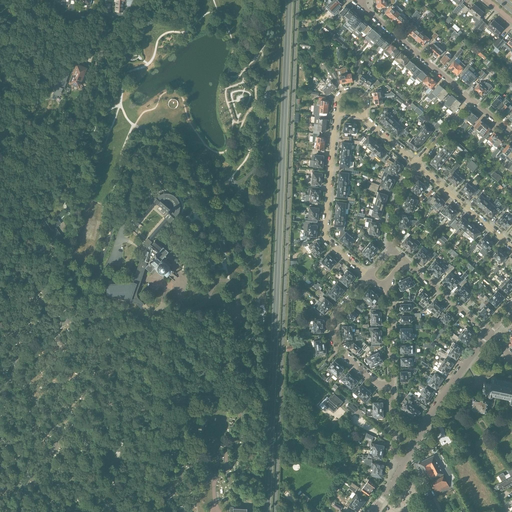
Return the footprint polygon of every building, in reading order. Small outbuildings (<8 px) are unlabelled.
[(74,0),(78,0),(78,1),(80,1),(80,4),(90,6),(90,0),(64,0),(65,1),(70,2),(69,10),(73,11),(74,0)] [(114,0),(114,1),(116,1),(115,11),(121,11),(122,10),(122,5),(129,5),(133,1),(132,0),(126,0),(127,0),(124,0),(114,0)] [(342,5),(340,3),(340,2),(339,0),(338,0),(337,0),(336,0),(332,0),(327,5),(326,6),(329,10),(332,13),(333,13),(335,15),(339,11),(337,9),(342,5)] [(457,14),(465,6),(462,3),(464,0),(453,0),(459,4),(453,11),(453,12),(457,15),(457,14)] [(390,17),(396,10),(393,8),(396,5),(395,4),(393,6),(393,5),(386,13),(387,15),(388,16),(389,17),(390,17)] [(465,6),(457,14),(461,17),(464,13),(465,13),(467,10),(470,13),(471,12),(473,15),(479,8),(477,5),(476,6),(474,4),(472,6),(472,5),(468,9),(465,6)] [(346,6),(338,14),(343,18),(345,16),(344,16),(350,9),(348,8),(348,7),(347,6),(346,6)] [(477,29),(484,22),(480,19),(483,15),(482,14),(484,12),(482,11),(482,10),(479,8),(473,15),(471,17),(477,21),(474,25),(476,26),(475,27),(473,26),(470,30),(474,33),(477,29)] [(344,16),(345,16),(349,19),(355,12),(352,10),(352,11),(350,9),(344,16)] [(400,14),(396,10),(390,17),(392,18),(391,19),(393,20),(394,20),(400,14)] [(403,28),(410,20),(411,21),(413,19),(419,12),(417,10),(410,17),(408,16),(406,19),(404,17),(398,24),(399,24),(399,25),(400,26),(401,26),(403,28)] [(349,27),(351,25),(358,16),(356,15),(357,14),(355,12),(349,19),(344,25),(348,28),(349,27)] [(398,24),(404,17),(405,16),(401,12),(400,14),(394,20),(394,21),(394,22),(396,23),(397,23),(398,24)] [(358,16),(351,25),(353,26),(354,24),(357,27),(362,20),(363,19),(361,17),(360,18),(358,16)] [(450,23),(459,30),(462,27),(454,20),(452,22),(452,21),(450,23)] [(487,25),(484,22),(477,29),(480,32),(485,26),(488,29),(491,32),(498,24),(495,22),(496,22),(494,20),(491,22),(490,21),(487,25)] [(362,31),(368,24),(366,23),(366,22),(365,21),(364,21),(363,21),(358,27),(362,31)] [(411,35),(416,28),(414,26),(416,25),(413,23),(406,31),(408,33),(410,34),(411,35)] [(329,34),(332,30),(333,29),(328,24),(324,29),(324,30),(329,34)] [(368,24),(362,31),(366,34),(372,28),(371,28),(372,27),(370,25),(369,26),(368,24)] [(497,38),(498,37),(499,35),(498,35),(504,28),(502,27),(501,27),(498,24),(491,32),(494,35),(494,36),(497,38)] [(370,40),(377,32),(375,31),(376,30),(374,28),(373,29),(372,29),(367,35),(370,37),(368,39),(370,40)] [(421,32),(416,28),(411,35),(412,36),(412,37),(414,38),(415,38),(421,32)] [(375,42),(382,35),(380,33),(378,34),(377,32),(370,40),(369,42),(371,43),(373,41),(375,42)] [(421,32),(415,38),(415,39),(415,40),(416,41),(417,41),(417,40),(419,42),(425,35),(421,32)] [(380,46),(385,39),(383,38),(384,37),(382,35),(375,42),(380,46)] [(427,37),(425,35),(419,42),(420,42),(420,43),(421,44),(422,44),(423,45),(430,37),(428,36),(427,37)] [(380,46),(377,48),(377,49),(376,50),(377,51),(379,49),(379,50),(381,47),(384,49),(387,46),(389,43),(389,42),(388,41),(387,41),(385,39),(380,46)] [(427,46),(429,48),(428,50),(428,51),(430,52),(432,54),(440,45),(437,43),(438,42),(435,40),(434,39),(427,46)] [(386,50),(390,54),(396,47),(394,46),(391,44),(386,50)] [(442,56),(446,51),(444,49),(443,50),(441,47),(442,47),(440,45),(432,54),(434,55),(434,56),(436,57),(437,57),(439,54),(442,56)] [(396,47),(390,54),(395,58),(400,51),(397,49),(398,49),(396,47)] [(451,64),(454,60),(457,58),(459,54),(463,50),(460,48),(449,62),(451,64)] [(451,54),(447,50),(446,51),(442,56),(443,57),(440,60),(442,62),(442,63),(443,64),(444,64),(445,64),(450,58),(449,58),(451,56),(451,54)] [(404,54),(401,52),(394,60),(398,64),(406,55),(404,54)] [(406,55),(398,64),(402,68),(410,59),(409,59),(409,58),(408,57),(407,57),(406,55)] [(453,71),(459,64),(454,60),(451,64),(448,67),(450,69),(451,70),(452,71),(453,71)] [(406,74),(409,70),(414,64),(412,62),(411,61),(410,61),(405,67),(407,69),(405,71),(406,72),(405,73),(406,74)] [(74,69),(70,68),(68,69),(66,73),(65,72),(63,78),(61,77),(59,83),(57,82),(51,98),(55,100),(57,95),(58,96),(61,88),(63,89),(66,81),(65,81),(70,70),(73,71),(73,72),(69,83),(77,86),(78,82),(80,82),(84,73),(83,73),(86,66),(82,64),(81,66),(76,64),(74,69)] [(409,70),(413,74),(418,68),(418,67),(417,65),(416,65),(414,64),(409,70)] [(459,64),(453,71),(455,74),(455,73),(457,75),(465,65),(463,64),(461,66),(459,64)] [(465,81),(472,73),(473,72),(469,68),(470,67),(468,64),(462,70),(465,72),(460,77),(462,79),(462,80),(464,81),(465,81)] [(326,82),(325,83),(332,90),(334,88),(334,89),(336,88),(335,87),(336,86),(331,81),(332,80),(334,78),(332,74),(326,65),(323,66),(329,76),(330,78),(329,79),(328,79),(327,81),(326,82)] [(344,67),(346,82),(349,82),(350,82),(352,82),(352,81),(353,81),(351,73),(347,74),(347,70),(346,67),(344,67)] [(413,74),(417,78),(423,71),(421,70),(421,69),(419,68),(418,68),(413,74)] [(369,71),(367,74),(365,77),(362,74),(358,81),(358,82),(358,83),(360,84),(360,83),(363,85),(371,72),(369,71)] [(423,71),(417,78),(416,79),(420,82),(427,75),(427,74),(425,73),(424,73),(423,71)] [(480,77),(484,73),(481,71),(480,73),(479,72),(477,74),(476,73),(475,75),(472,73),(465,81),(465,82),(467,83),(468,83),(470,85),(478,75),(480,77)] [(371,72),(363,85),(365,86),(365,87),(367,88),(367,87),(368,88),(372,81),(369,79),(371,76),(372,73),(371,72)] [(427,85),(433,79),(431,77),(428,75),(423,82),(427,85)] [(511,79),(508,76),(501,83),(504,86),(507,83),(511,87),(511,79)] [(427,85),(425,88),(423,90),(425,92),(429,87),(431,89),(437,82),(434,80),(433,79),(427,85)] [(478,92),(486,83),(484,81),(482,83),(480,82),(474,89),(474,90),(476,91),(478,92)] [(486,83),(478,92),(479,94),(481,95),(482,95),(484,93),(486,95),(493,87),(491,85),(490,83),(487,82),(486,83)] [(332,90),(325,83),(320,87),(327,95),(328,94),(328,95),(330,93),(330,92),(332,90)] [(435,94),(433,96),(435,98),(443,88),(441,87),(441,86),(440,85),(439,85),(433,92),(435,94)] [(390,93),(386,94),(383,94),(383,91),(381,91),(381,87),(377,88),(378,91),(373,92),(374,93),(373,93),(373,95),(374,95),(374,98),(393,95),(395,94),(391,91),(390,93)] [(443,88),(435,98),(433,100),(433,101),(435,102),(438,99),(437,99),(439,97),(442,99),(440,101),(442,102),(444,101),(447,96),(448,95),(446,93),(447,92),(447,91),(446,90),(445,90),(443,88)] [(394,97),(393,95),(374,98),(375,101),(374,101),(374,103),(375,103),(375,104),(384,103),(384,100),(391,98),(391,100),(395,99),(394,97)] [(497,107),(502,102),(499,99),(501,97),(499,95),(498,96),(497,97),(491,104),(493,105),(492,105),(495,108),(495,107),(496,108),(497,107)] [(444,101),(442,102),(445,104),(444,105),(448,108),(456,99),(454,98),(454,97),(453,96),(452,96),(451,96),(446,103),(444,101)] [(509,112),(511,108),(511,105),(511,104),(511,103),(507,99),(508,98),(506,96),(502,102),(497,107),(501,111),(500,111),(502,113),(503,113),(505,115),(508,111),(509,112)] [(458,101),(456,99),(448,108),(452,112),(460,103),(460,102),(459,101),(458,101)] [(328,109),(328,107),(314,105),(313,111),(313,114),(319,115),(320,112),(327,113),(328,112),(329,109),(328,109)] [(392,114),(390,112),(387,109),(384,110),(379,115),(382,117),(380,119),(382,121),(382,122),(383,123),(384,123),(392,114)] [(392,114),(384,123),(386,125),(386,126),(387,127),(388,127),(394,120),(392,118),(397,112),(395,110),(392,114)] [(466,123),(468,120),(473,114),(472,112),(470,110),(470,111),(469,110),(464,117),(466,118),(464,121),(465,121),(461,126),(462,127),(466,123)] [(473,114),(468,120),(472,124),(478,117),(473,114)] [(397,123),(395,121),(389,128),(390,128),(389,129),(391,130),(392,130),(394,131),(401,122),(404,119),(402,117),(400,119),(400,120),(399,120),(398,121),(398,122),(397,123)] [(478,133),(486,124),(483,121),(483,122),(481,120),(473,129),(478,133)] [(401,122),(394,131),(394,132),(394,133),(395,134),(396,134),(398,135),(400,133),(402,135),(404,132),(406,131),(406,130),(405,129),(407,127),(401,122)] [(437,130),(441,126),(437,122),(433,127),(437,130)] [(421,129),(428,135),(429,135),(431,133),(432,131),(425,124),(423,126),(422,125),(419,127),(421,129)] [(486,124),(478,133),(483,137),(482,137),(477,143),(480,145),(482,142),(488,136),(486,134),(490,128),(488,126),(486,124)] [(427,137),(428,135),(421,129),(419,130),(420,131),(417,134),(425,140),(425,139),(425,140),(427,137)] [(452,132),(446,138),(450,141),(456,135),(452,132)] [(488,136),(482,142),(485,144),(489,139),(494,143),(500,136),(499,136),(499,135),(498,134),(497,134),(495,132),(490,138),(488,136)] [(313,142),(317,143),(324,143),(325,140),(326,141),(326,138),(325,138),(325,137),(317,136),(317,133),(313,133),(313,142)] [(412,139),(420,146),(422,143),(422,144),(424,141),(417,135),(415,137),(414,136),(412,139)] [(368,146),(373,140),(373,139),(373,138),(372,137),(371,137),(369,136),(367,139),(364,137),(360,141),(359,144),(360,144),(361,145),(363,143),(364,145),(365,144),(368,146)] [(500,136),(494,143),(498,147),(504,140),(502,138),(502,137),(501,136),(500,137),(500,136)] [(420,146),(412,139),(410,142),(409,141),(407,143),(413,148),(412,148),(414,150),(415,148),(416,149),(416,148),(417,149),(418,148),(420,147),(419,146),(420,146)] [(372,150),(378,143),(377,143),(377,142),(376,141),(375,141),(373,140),(368,146),(367,147),(369,149),(369,148),(372,150)] [(312,148),(312,151),(318,152),(318,149),(324,150),(324,149),(325,149),(325,146),(324,146),(324,143),(317,143),(316,149),(312,148)] [(377,155),(383,148),(381,146),(381,145),(380,144),(379,144),(373,151),(375,153),(375,154),(377,155)] [(444,147),(442,149),(449,155),(450,155),(452,153),(451,152),(454,149),(451,147),(450,148),(446,144),(446,145),(445,144),(444,146),(444,147)] [(507,156),(511,149),(511,145),(511,146),(509,144),(505,149),(502,147),(500,150),(495,155),(498,157),(501,153),(506,157),(507,156)] [(383,148),(377,155),(380,157),(379,157),(381,159),(387,152),(385,150),(385,149),(384,148),(383,148)] [(491,155),(494,157),(495,155),(500,150),(497,148),(491,155)] [(449,155),(442,149),(441,149),(440,151),(438,154),(446,160),(448,158),(447,157),(449,155)] [(462,152),(464,154),(468,157),(470,155),(471,154),(465,149),(462,152)] [(318,152),(312,151),(311,155),(314,155),(313,160),(323,161),(323,159),(324,158),(324,157),(324,156),(318,155),(318,152)] [(435,158),(441,164),(444,161),(444,162),(446,160),(438,154),(437,156),(436,155),(435,157),(435,158)] [(441,164),(435,158),(433,160),(432,160),(431,161),(431,162),(431,163),(435,166),(434,167),(437,169),(440,166),(440,167),(442,165),(441,164)] [(393,163),(392,165),(400,170),(402,168),(403,168),(403,166),(403,165),(399,162),(400,161),(396,159),(394,163),(393,163)] [(468,163),(475,169),(478,166),(471,160),(468,163)] [(351,170),(353,170),(353,168),(351,168),(352,162),(350,161),(341,161),(340,161),(340,163),(340,164),(340,166),(345,167),(345,170),(351,170)] [(457,163),(449,172),(452,174),(448,178),(448,179),(448,180),(449,181),(450,180),(452,182),(458,174),(457,173),(456,174),(454,171),(460,165),(457,163)] [(382,170),(385,172),(390,174),(393,176),(395,173),(397,175),(398,174),(399,174),(400,173),(399,172),(400,170),(392,165),(391,165),(389,167),(386,168),(385,169),(383,168),(382,170)] [(395,180),(389,177),(390,174),(385,172),(382,170),(377,168),(376,170),(384,174),(387,176),(385,179),(384,181),(392,185),(394,183),(395,182),(395,181),(395,180)] [(322,173),(318,173),(318,170),(312,170),(312,178),(321,179),(322,176),(322,174),(322,173)] [(497,181),(501,177),(498,174),(497,175),(493,172),(490,175),(497,181)] [(460,176),(458,174),(452,182),(454,184),(455,186),(456,185),(456,186),(462,179),(460,177),(460,176)] [(392,185),(384,181),(382,180),(379,185),(390,190),(391,189),(392,188),(391,187),(392,185)] [(415,185),(423,191),(425,189),(424,188),(426,185),(423,182),(423,183),(419,180),(418,180),(417,181),(416,182),(416,183),(415,185)] [(465,193),(472,186),(470,185),(467,183),(461,190),(462,191),(463,192),(464,192),(465,193)] [(423,191),(415,185),(414,187),(413,187),(412,188),(412,189),(412,190),(419,195),(421,192),(422,193),(423,191)] [(473,185),(472,186),(465,193),(467,195),(467,196),(469,197),(470,197),(472,195),(474,197),(476,194),(480,190),(475,186),(473,185)] [(320,191),(318,190),(318,187),(309,186),(308,190),(311,190),(311,193),(310,193),(310,195),(320,196),(320,194),(321,193),(321,192),(320,191)] [(478,205),(479,205),(484,198),(482,196),(484,193),(480,190),(476,194),(478,196),(474,201),(476,203),(476,204),(477,205),(478,205)] [(143,243),(147,246),(146,250),(143,249),(134,279),(112,281),(112,283),(108,283),(109,285),(106,285),(107,295),(108,295),(108,297),(112,298),(127,302),(133,303),(133,301),(141,308),(143,303),(138,299),(138,298),(138,297),(137,297),(137,296),(137,295),(136,295),(136,294),(136,293),(136,292),(137,292),(137,291),(138,287),(139,287),(140,287),(143,284),(142,282),(140,282),(145,267),(150,272),(150,271),(153,274),(156,270),(162,275),(163,274),(166,276),(168,275),(170,272),(172,273),(171,273),(172,273),(173,271),(174,271),(174,270),(173,269),(172,270),(169,267),(169,266),(170,266),(169,266),(167,264),(170,260),(167,258),(167,257),(165,255),(168,251),(167,250),(164,248),(163,248),(163,247),(162,247),(155,240),(152,244),(150,242),(151,242),(150,242),(151,241),(150,241),(168,221),(169,222),(166,225),(167,225),(169,222),(172,220),(176,216),(176,217),(177,216),(176,216),(177,215),(177,214),(178,213),(178,212),(179,212),(179,211),(179,210),(179,209),(179,208),(179,207),(180,207),(179,207),(179,206),(179,205),(179,204),(179,203),(180,202),(179,202),(178,201),(178,200),(177,199),(177,198),(176,198),(176,197),(175,197),(174,196),(173,195),(173,194),(173,195),(171,194),(170,194),(169,193),(168,193),(167,193),(166,193),(164,193),(164,192),(163,193),(161,194),(160,194),(159,195),(159,194),(158,194),(159,195),(158,196),(157,196),(156,197),(155,198),(156,199),(155,199),(135,221),(134,222),(134,223),(134,224),(134,225),(135,225),(136,225),(137,225),(138,225),(138,224),(139,223),(156,204),(157,205),(153,210),(163,218),(163,217),(165,218),(147,238),(145,241),(144,241),(144,242),(143,243)] [(377,198),(386,200),(387,200),(387,198),(387,197),(388,195),(378,192),(378,194),(378,195),(377,198)] [(428,197),(425,200),(429,204),(431,202),(432,202),(432,203),(433,204),(440,197),(438,196),(438,195),(437,194),(436,194),(435,193),(432,198),(429,196),(428,197)] [(406,202),(416,206),(417,203),(416,203),(417,200),(409,196),(408,197),(407,197),(407,199),(407,200),(406,202)] [(489,202),(491,199),(488,197),(487,196),(485,198),(484,198),(479,205),(480,206),(481,207),(482,208),(483,208),(483,209),(489,202)] [(386,200),(377,198),(377,197),(376,200),(377,200),(376,203),(384,206),(384,205),(385,205),(386,204),(385,203),(386,200)] [(442,199),(440,197),(433,204),(432,206),(430,208),(428,211),(429,213),(436,205),(438,208),(444,201),(444,200),(443,199),(442,199)] [(488,213),(495,205),(499,201),(497,199),(492,204),(489,202),(483,209),(484,210),(484,211),(485,212),(486,212),(488,213)] [(416,206),(406,202),(405,205),(404,205),(404,206),(404,207),(404,208),(412,211),(414,208),(415,208),(416,206)] [(373,210),(382,213),(383,210),(384,210),(384,208),(384,207),(375,204),(374,207),(373,210)] [(502,210),(506,206),(508,204),(498,208),(495,205),(488,213),(488,214),(490,215),(491,215),(492,217),(497,211),(500,213),(502,210)] [(441,222),(453,209),(451,207),(451,206),(450,205),(449,205),(445,209),(444,207),(440,212),(442,214),(443,212),(445,214),(439,221),(441,222)] [(455,210),(453,209),(441,222),(438,225),(440,227),(445,222),(445,221),(448,217),(449,217),(451,219),(447,224),(449,226),(458,217),(455,215),(457,212),(457,211),(456,210),(455,210)] [(382,213),(373,210),(373,213),(372,213),(371,215),(380,218),(381,216),(382,215),(382,214),(382,213)] [(410,219),(411,216),(411,214),(405,212),(404,215),(402,214),(402,215),(401,215),(401,217),(401,218),(401,220),(410,222),(411,220),(410,219)] [(501,225),(511,213),(510,212),(507,214),(508,214),(506,216),(503,214),(497,221),(498,221),(497,222),(499,223),(500,223),(501,225)] [(511,213),(501,225),(503,226),(503,227),(504,228),(505,228),(506,228),(511,221),(509,219),(509,218),(511,215),(511,212),(511,213)] [(46,214),(44,218),(43,218),(57,239),(61,236),(56,227),(58,225),(61,223),(60,222),(60,221),(58,218),(57,219),(56,217),(54,219),(51,221),(46,214)] [(460,227),(466,220),(466,219),(465,218),(464,218),(462,216),(456,224),(457,225),(458,225),(460,227)] [(410,222),(401,220),(400,222),(400,223),(399,224),(400,225),(400,226),(400,228),(400,229),(402,229),(403,228),(404,226),(408,227),(409,224),(410,224),(410,222)] [(471,224),(470,223),(469,221),(468,222),(466,220),(460,227),(462,229),(462,228),(465,231),(471,224)] [(303,230),(317,231),(317,229),(317,228),(318,227),(317,226),(317,225),(311,225),(312,222),(305,221),(304,230),(303,229),(303,230)] [(92,238),(95,224),(86,222),(83,236),(92,238)] [(465,231),(466,231),(468,234),(469,236),(470,235),(476,228),(474,227),(474,226),(473,225),(472,225),(471,224),(465,231)] [(379,231),(379,229),(369,228),(369,230),(370,230),(370,233),(375,234),(374,237),(378,237),(378,235),(379,235),(379,234),(380,232),(379,231)] [(476,228),(470,235),(472,237),(472,238),(474,239),(480,232),(478,230),(478,229),(477,228),(476,228)] [(316,233),(317,231),(303,230),(303,236),(300,237),(301,241),(307,240),(306,236),(316,237),(316,236),(317,236),(317,234),(316,233)] [(343,241),(344,243),(351,236),(349,234),(348,235),(346,232),(346,233),(344,231),(344,230),(341,230),(340,235),(338,238),(340,240),(342,242),(343,241)] [(351,236),(344,243),(346,244),(346,245),(347,246),(348,246),(349,247),(355,240),(352,238),(352,237),(351,236)] [(481,249),(489,240),(487,238),(487,237),(486,236),(485,236),(485,237),(484,236),(476,246),(481,249)] [(406,248),(412,241),(408,237),(401,244),(402,245),(403,246),(404,246),(406,248)] [(489,240),(481,249),(479,251),(483,254),(482,255),(485,257),(491,250),(489,248),(493,244),(493,243),(493,242),(492,241),(491,241),(491,242),(489,240)] [(310,253),(320,246),(318,244),(318,243),(317,242),(316,241),(312,244),(311,243),(309,245),(307,241),(301,243),(304,246),(310,253)] [(412,241),(406,248),(408,249),(408,250),(408,251),(409,252),(410,252),(417,245),(412,241)] [(366,247),(374,253),(376,251),(377,251),(379,250),(378,249),(371,243),(369,245),(368,245),(366,247)] [(363,254),(364,253),(371,258),(372,258),(373,257),(373,255),(372,255),(374,253),(366,247),(365,245),(360,251),(363,254)] [(321,248),(320,246),(310,253),(313,258),(314,258),(315,258),(316,258),(317,258),(317,257),(320,255),(319,254),(323,251),(323,250),(323,249),(322,248),(321,248)] [(419,260),(426,252),(428,251),(422,246),(420,249),(421,250),(415,256),(415,257),(415,258),(416,258),(417,259),(419,260)] [(496,259),(502,252),(502,251),(502,250),(501,249),(500,249),(500,250),(498,248),(491,256),(492,258),(494,256),(496,259)] [(424,264),(431,256),(426,252),(419,260),(421,262),(421,263),(422,264),(424,264)] [(496,261),(498,262),(500,264),(507,256),(505,254),(505,253),(504,252),(503,252),(502,252),(496,259),(494,261),(495,262),(496,261)] [(326,265),(332,258),(332,257),(330,256),(328,254),(319,264),(321,266),(321,265),(322,265),(324,263),(326,265)] [(332,258),(326,265),(325,266),(329,270),(336,261),(335,260),(335,259),(333,258),(332,258)] [(433,272),(441,264),(436,259),(428,268),(429,268),(429,269),(430,270),(431,270),(433,272)] [(449,264),(446,268),(441,264),(433,272),(436,274),(436,275),(437,276),(438,276),(438,277),(444,270),(447,272),(452,266),(449,264)] [(443,281),(443,282),(444,283),(445,283),(447,285),(455,276),(450,272),(454,267),(452,265),(452,266),(447,272),(449,274),(443,281)] [(344,275),(351,281),(353,279),(354,279),(355,278),(355,277),(355,276),(347,269),(344,272),(345,273),(344,275)] [(455,276),(447,285),(449,287),(449,288),(450,289),(451,289),(452,289),(461,278),(456,274),(455,276)] [(350,283),(350,282),(351,281),(344,275),(343,276),(342,276),(339,279),(348,285),(349,285),(350,284),(350,283)] [(407,278),(404,279),(408,288),(411,287),(411,286),(415,284),(414,280),(412,281),(410,277),(409,277),(408,276),(407,277),(407,278)] [(504,281),(511,288),(511,277),(507,282),(503,278),(501,279),(503,281),(504,281)] [(408,288),(404,279),(402,280),(401,280),(400,280),(399,282),(401,286),(399,287),(401,291),(406,289),(406,290),(408,288)] [(457,294),(458,295),(459,295),(461,297),(468,289),(463,285),(467,281),(465,280),(460,284),(462,286),(456,293),(457,293),(457,294)] [(316,290),(320,285),(318,282),(316,285),(312,281),(309,285),(316,290)] [(332,289),(340,295),(342,293),(343,293),(344,292),(343,291),(344,290),(339,286),(341,284),(337,281),(333,286),(334,287),(332,289)] [(511,288),(504,281),(503,281),(501,284),(504,286),(502,288),(508,294),(509,293),(510,293),(511,292),(511,291),(511,289),(511,288)] [(476,292),(481,296),(486,300),(487,301),(488,300),(487,299),(488,298),(482,292),(482,293),(480,291),(484,286),(482,285),(479,288),(478,290),(476,292)] [(422,309),(428,303),(429,302),(426,300),(430,295),(423,289),(421,288),(419,291),(420,292),(421,293),(420,294),(424,298),(422,299),(417,305),(420,308),(422,309)] [(502,292),(497,288),(496,290),(497,291),(493,295),(500,301),(502,300),(503,300),(505,299),(505,298),(500,294),(502,292)] [(338,297),(339,296),(340,295),(332,289),(331,290),(330,289),(328,292),(327,291),(325,294),(332,299),(334,297),(336,299),(337,299),(338,298),(338,297)] [(369,289),(362,297),(364,299),(365,298),(368,300),(374,293),(371,290),(370,290),(369,289)] [(468,289),(461,297),(463,299),(463,300),(464,301),(465,301),(472,293),(468,289)] [(378,305),(375,305),(379,301),(377,299),(378,297),(377,296),(377,295),(374,293),(368,300),(372,304),(371,306),(371,308),(378,308),(378,305)] [(318,300),(328,309),(330,306),(331,306),(332,305),(332,304),(322,295),(318,300)] [(500,301),(493,295),(489,299),(497,306),(498,306),(499,305),(499,304),(498,303),(500,301)] [(326,313),(327,312),(327,311),(328,309),(318,300),(314,304),(313,305),(312,304),(311,306),(311,307),(312,306),(316,310),(318,308),(324,313),(325,313),(326,313)] [(430,305),(428,303),(422,309),(425,311),(428,307),(433,311),(439,304),(437,302),(437,301),(436,300),(435,300),(430,305)] [(413,301),(410,301),(408,301),(408,304),(401,304),(401,307),(400,307),(400,308),(400,309),(400,310),(410,310),(410,307),(413,307),(413,304),(413,301)] [(435,313),(434,315),(437,318),(440,314),(439,313),(444,308),(444,306),(442,305),(441,306),(439,304),(433,311),(435,313)] [(481,308),(482,309),(489,315),(491,313),(492,313),(493,312),(493,311),(485,304),(481,308)] [(489,315),(482,309),(480,311),(479,310),(477,312),(485,319),(486,319),(488,318),(487,317),(489,315)] [(352,320),(357,314),(352,310),(350,312),(347,316),(352,320)] [(371,312),(372,312),(372,315),(371,316),(371,318),(381,318),(381,315),(381,313),(381,312),(376,312),(376,310),(371,310),(371,312)] [(442,319),(444,321),(442,324),(442,325),(444,326),(442,329),(444,331),(448,325),(446,323),(453,316),(453,314),(452,314),(451,314),(450,314),(448,312),(442,319)] [(310,326),(324,326),(324,323),(324,322),(324,321),(324,320),(317,320),(317,318),(313,318),(311,318),(310,318),(310,319),(310,320),(310,326)] [(371,334),(371,337),(381,336),(381,334),(382,333),(382,332),(381,331),(378,331),(378,327),(369,327),(369,331),(372,331),(372,334),(371,334)] [(462,332),(471,339),(475,334),(475,333),(472,332),(471,332),(465,327),(462,332)] [(412,334),(412,328),(401,328),(401,334),(400,335),(400,337),(401,338),(401,339),(412,338),(414,338),(414,334),(412,334)] [(437,338),(444,331),(442,329),(441,328),(439,331),(439,332),(435,336),(436,337),(437,338)] [(351,332),(343,332),(343,339),(344,339),(344,341),(348,340),(348,338),(352,338),(352,334),(356,334),(359,334),(359,331),(355,332),(351,332)] [(469,341),(471,339),(462,332),(458,337),(453,333),(451,336),(454,338),(459,341),(461,339),(467,344),(468,344),(470,342),(470,341),(469,341)] [(463,348),(460,346),(458,345),(460,342),(459,341),(454,338),(453,341),(450,346),(452,348),(459,353),(461,351),(462,351),(463,351),(464,350),(463,348)] [(360,348),(358,346),(354,343),(350,348),(352,350),(356,353),(360,348)] [(409,355),(413,355),(416,355),(416,348),(416,345),(401,346),(401,349),(400,349),(400,351),(401,352),(409,352),(409,355)] [(325,348),(325,346),(321,346),(314,347),(315,353),(322,352),(322,354),(326,354),(326,352),(326,351),(326,349),(325,348)] [(459,353),(452,348),(449,353),(457,358),(458,358),(459,357),(459,356),(458,355),(459,353)] [(372,354),(377,364),(379,363),(380,364),(382,363),(382,362),(382,361),(380,356),(382,355),(382,354),(381,352),(380,352),(378,353),(378,352),(375,354),(374,353),(372,354)] [(377,364),(372,354),(370,355),(370,356),(367,357),(367,358),(365,359),(365,360),(366,362),(367,362),(369,361),(371,366),(372,366),(373,367),(374,366),(374,365),(377,364)] [(413,355),(413,358),(401,358),(401,361),(401,362),(401,364),(401,365),(413,365),(413,361),(415,361),(415,358),(417,358),(417,355),(416,355),(413,355)] [(443,361),(440,359),(439,361),(450,368),(451,366),(452,366),(453,366),(454,365),(454,364),(445,358),(443,361)] [(327,369),(332,373),(333,372),(339,365),(337,363),(337,362),(337,361),(336,360),(335,360),(327,369)] [(440,372),(441,370),(447,373),(448,373),(449,372),(449,371),(448,370),(450,368),(439,361),(436,366),(435,365),(433,368),(440,372)] [(341,367),(339,365),(333,372),(337,376),(344,368),(344,367),(342,366),(341,366),(341,367)] [(411,376),(411,371),(413,371),(416,373),(418,368),(405,368),(406,371),(405,371),(401,371),(401,372),(400,372),(400,374),(401,375),(401,382),(402,383),(404,383),(405,382),(405,380),(407,380),(407,376),(411,376)] [(345,385),(352,376),(350,375),(351,374),(351,373),(349,372),(348,372),(342,379),(345,382),(343,384),(345,385)] [(429,376),(432,378),(439,383),(441,381),(442,381),(443,381),(444,380),(443,378),(435,373),(433,376),(430,374),(429,376)] [(352,376),(345,385),(352,391),(355,387),(353,385),(357,380),(357,379),(356,378),(355,378),(352,376)] [(511,381),(510,382),(510,381),(509,381),(505,381),(505,380),(501,380),(501,379),(500,379),(500,380),(496,379),(496,378),(497,378),(496,378),(496,377),(496,376),(495,376),(494,376),(493,376),(492,377),(491,377),(492,377),(492,378),(491,378),(491,382),(490,382),(490,383),(486,382),(486,381),(485,381),(485,382),(484,382),(484,383),(485,383),(484,383),(484,387),(483,387),(483,388),(484,388),(483,389),(485,389),(485,388),(487,389),(486,390),(487,391),(488,391),(489,391),(488,394),(488,395),(488,396),(489,397),(489,398),(490,397),(491,398),(491,397),(492,397),(493,397),(493,396),(494,396),(496,396),(497,397),(501,397),(501,398),(502,398),(506,398),(506,399),(507,399),(507,398),(510,399),(509,401),(510,402),(510,403),(511,402),(511,406),(511,408),(511,381)] [(425,384),(430,387),(431,385),(437,388),(438,388),(439,387),(439,386),(438,385),(439,383),(432,378),(429,383),(426,381),(425,384)] [(419,384),(425,389),(422,393),(427,396),(430,398),(431,396),(432,396),(433,396),(434,395),(434,393),(428,390),(430,387),(425,384),(421,381),(419,384)] [(357,385),(355,387),(352,391),(358,397),(366,388),(364,386),(364,385),(363,384),(362,384),(360,387),(357,385)] [(369,398),(371,396),(369,394),(371,392),(371,391),(370,390),(369,390),(368,390),(366,388),(358,397),(365,403),(364,404),(365,404),(367,404),(368,404),(372,400),(369,398)] [(334,413),(334,412),(333,412),(338,406),(339,406),(338,406),(344,400),(345,400),(335,392),(336,392),(332,396),(330,398),(329,398),(330,399),(325,405),(324,404),(334,413)] [(427,396),(422,393),(419,398),(427,403),(428,403),(429,402),(429,401),(428,400),(430,398),(427,396)] [(416,400),(410,396),(408,395),(407,396),(407,397),(408,399),(407,401),(405,399),(402,402),(405,403),(401,407),(401,408),(403,410),(404,409),(407,412),(417,400),(416,400)] [(494,396),(492,402),(488,401),(488,400),(473,397),(472,405),(471,405),(470,406),(470,407),(471,408),(471,409),(471,412),(476,413),(477,410),(486,412),(487,407),(493,408),(496,396),(494,396)] [(374,409),(382,409),(382,406),(383,405),(383,404),(382,403),(382,402),(382,401),(381,400),(379,400),(378,401),(378,402),(374,403),(374,409)] [(417,400),(407,412),(410,415),(410,416),(412,417),(413,417),(416,413),(418,415),(421,412),(416,408),(417,408),(420,404),(422,406),(424,405),(417,400)] [(357,409),(349,402),(350,403),(350,404),(349,403),(345,407),(353,413),(353,412),(354,410),(355,411),(355,410),(356,408),(357,409)] [(382,412),(382,409),(374,409),(368,409),(368,411),(367,411),(367,414),(369,416),(378,416),(378,418),(383,418),(383,412),(382,412)] [(370,450),(383,452),(383,451),(384,449),(383,449),(384,446),(371,443),(371,446),(370,450)] [(383,455),(383,453),(382,453),(383,452),(370,450),(370,453),(369,453),(369,456),(381,458),(382,455),(383,455)] [(434,455),(419,463),(428,481),(430,480),(436,494),(450,487),(443,474),(434,455)] [(374,466),(373,469),(383,471),(383,468),(384,468),(384,466),(384,465),(372,463),(372,460),(368,459),(365,459),(365,463),(366,463),(366,464),(374,466)] [(501,491),(504,489),(510,485),(510,486),(511,486),(507,479),(503,472),(498,475),(502,481),(497,484),(494,486),(497,490),(500,488),(501,491)] [(365,484),(372,489),(374,487),(375,487),(376,486),(375,485),(376,484),(367,478),(365,481),(366,482),(365,484)] [(372,489),(365,484),(364,486),(362,485),(360,488),(369,494),(370,494),(371,493),(371,492),(372,489)] [(310,498),(302,492),(299,496),(306,502),(310,498)] [(352,498),(361,505),(363,503),(364,503),(364,502),(364,501),(365,500),(355,493),(352,498)] [(359,508),(360,507),(361,505),(352,498),(351,500),(349,499),(347,501),(343,497),(341,498),(341,499),(338,497),(337,500),(345,506),(346,503),(350,505),(357,510),(358,510),(359,510),(359,508)]
